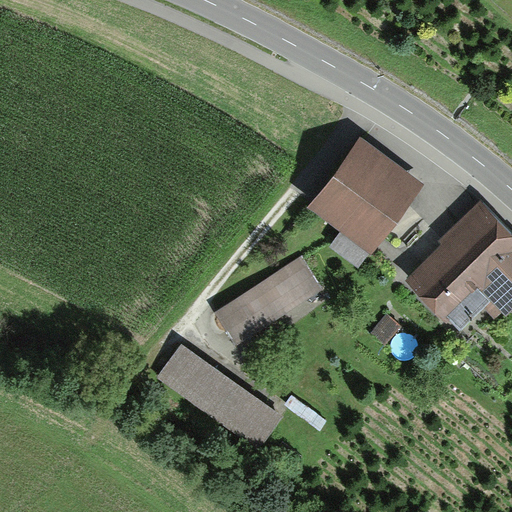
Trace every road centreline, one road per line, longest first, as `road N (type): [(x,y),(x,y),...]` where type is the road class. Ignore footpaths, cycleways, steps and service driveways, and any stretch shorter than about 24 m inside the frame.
road 1 (track): [(361,101),(94,432)]
road 2 (tertiary): [(203,0),(365,84),(511,187)]
